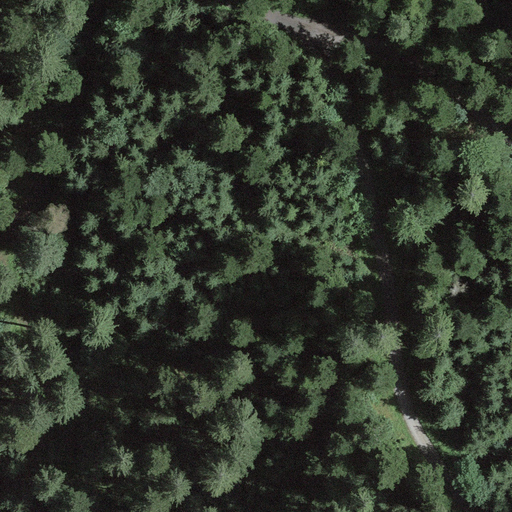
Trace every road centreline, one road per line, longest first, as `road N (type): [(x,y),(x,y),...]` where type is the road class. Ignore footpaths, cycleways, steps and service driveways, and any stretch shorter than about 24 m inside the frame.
road 1 (track): [(230,0),(324,49),(360,136),(403,410),(468,511)]
road 2 (track): [(0,230),(56,151),(96,0)]
road 3 (track): [(511,166),(453,87),(365,38),(324,49)]
